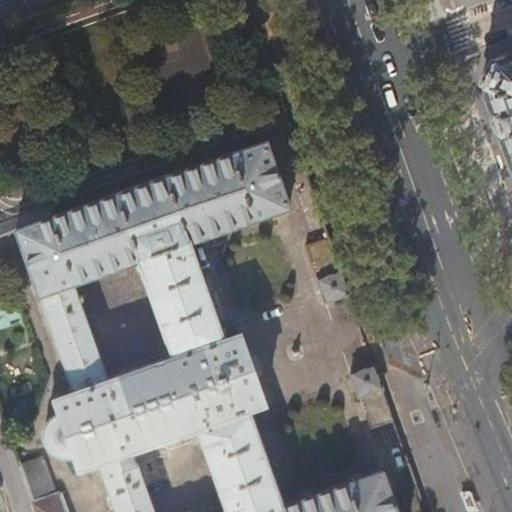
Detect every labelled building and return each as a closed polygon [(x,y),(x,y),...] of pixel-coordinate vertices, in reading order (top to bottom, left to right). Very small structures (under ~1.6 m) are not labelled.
[(511,52),(493,60),(482,83),(494,119),(511,169),(511,52)] [(278,176),(266,141),(72,210),(61,213),(43,220),(15,229),(28,262),(39,295),(73,283),(137,261),(190,242),(289,207),(278,176)] [(0,234),(15,229),(43,220),(61,213),(46,208),(0,224),(0,234)] [(349,293),(329,235),(307,243),(326,300),(349,293)] [(224,338),(190,242),(137,261),(165,336),(167,341),(173,357),(224,338)] [(131,280),(93,294),(109,337),(146,323),(131,280)] [(109,379),(73,283),(39,295),(74,392),(109,379)] [(249,358),(240,333),(224,338),(173,357),(120,375),(109,379),(74,392),(55,398),(60,412),(74,452),(79,467),(100,460),(134,447),(175,433),(197,425),(250,407),(265,402),(259,383),(254,370),(249,358)] [(167,341),(165,336),(153,341),(155,346),(167,341)] [(120,375),(173,357),(167,341),(155,346),(115,361),(120,375)] [(352,372),(371,429),(394,420),(374,364),(352,372)] [(259,511),(285,503),(250,407),(197,425),(228,511),(259,511)] [(74,452),(60,412),(54,415),(49,420),(47,424),(45,431),(46,436),(48,442),(51,446),(54,449),(59,452),(63,453),(68,453),(74,452)] [(156,511),(155,506),(134,447),(100,460),(117,511),(156,511)] [(57,494),(45,459),(21,467),(33,503),(57,494)] [(399,511),(396,502),(384,468),(285,503),(259,511),(399,511)] [(465,511),(474,509),(467,491),(458,494),(465,511)] [(36,511),(66,511),(60,493),(57,494),(33,503),(36,511)]
